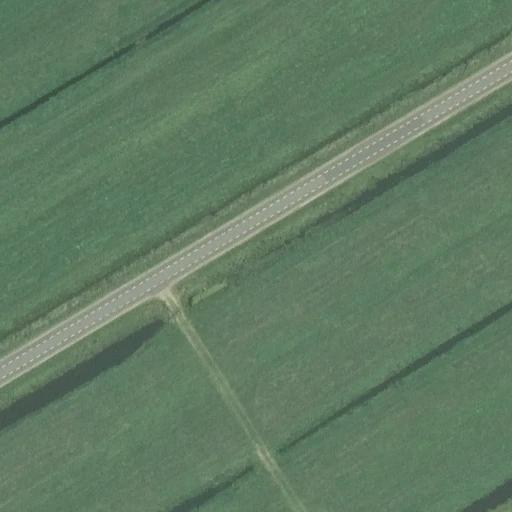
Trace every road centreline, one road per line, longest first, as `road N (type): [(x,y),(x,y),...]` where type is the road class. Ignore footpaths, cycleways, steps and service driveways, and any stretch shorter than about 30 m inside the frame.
road 1 (tertiary): [(0,376),(511,68)]
road 2 (track): [(296,511),(155,283)]
